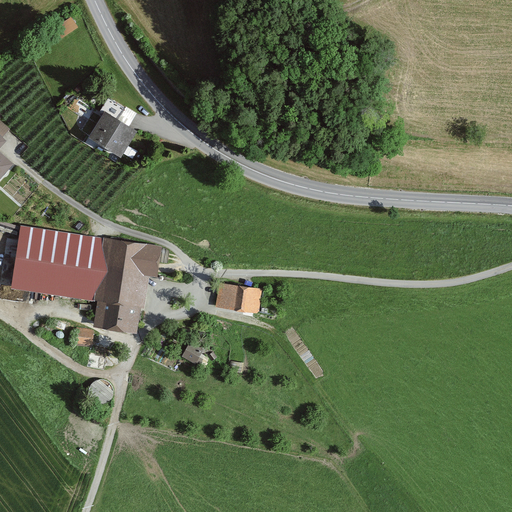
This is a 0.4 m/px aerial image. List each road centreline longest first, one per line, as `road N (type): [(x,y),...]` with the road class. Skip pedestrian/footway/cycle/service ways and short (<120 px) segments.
road 1 (residential): [(7,148),(93,216),(168,243),(201,270),(403,284),(511,265)]
road 2 (tertiary): [(96,0),(153,94),(243,165),(352,196),(511,206)]
road 3 (track): [(86,511),(148,315),(184,313),(196,302),(201,270)]
